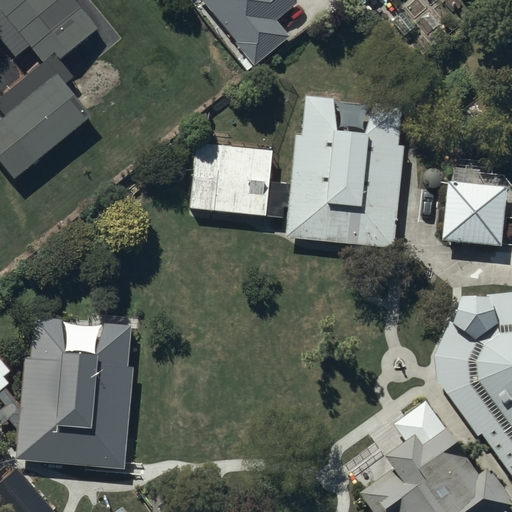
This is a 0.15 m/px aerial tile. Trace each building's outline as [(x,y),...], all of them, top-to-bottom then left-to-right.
[(0,0),(0,10),(40,58),(50,50),(55,56),(96,22),(77,0),(0,0)] [(196,0),(234,46),(232,47),(252,71),(288,41),(274,25),(295,7),(288,0),(196,0)] [(88,111),(54,69),(0,113),(0,160),(11,174),(88,111)] [(391,254),(402,151),(396,150),(400,112),(372,110),(362,143),(334,140),(332,105),(304,102),(300,142),(293,141),(283,243),(391,254)] [(505,194),(446,187),(440,246),(499,252),(505,194)] [(511,295),(460,299),(431,363),(435,387),(511,488),(511,295)] [(32,322),(28,364),(23,363),(13,465),(84,472),(83,476),(116,479),(116,475),(123,475),(133,371),(126,371),(130,331),(102,329),(91,365),(62,362),(58,325),(32,322)] [(503,511),(423,407),(392,430),(406,448),(379,469),(386,478),(356,501),(364,511),(503,511)] [(15,511),(2,495),(0,496),(0,511),(15,511)]
